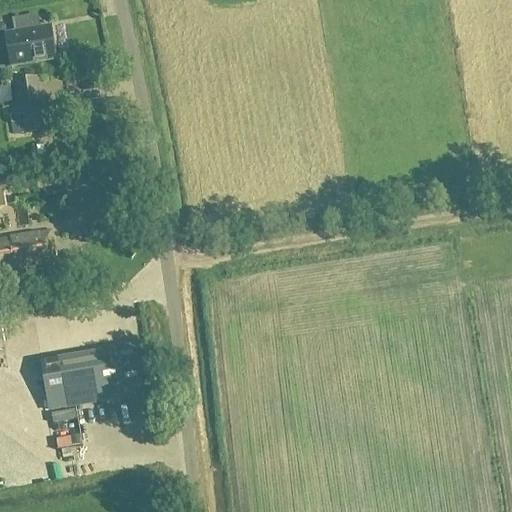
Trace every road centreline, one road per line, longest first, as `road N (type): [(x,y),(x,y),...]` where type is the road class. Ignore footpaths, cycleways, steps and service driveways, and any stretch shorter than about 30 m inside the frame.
road 1 (unclassified): [(192,511),(147,143),(115,0)]
road 2 (track): [(165,265),(511,209)]
